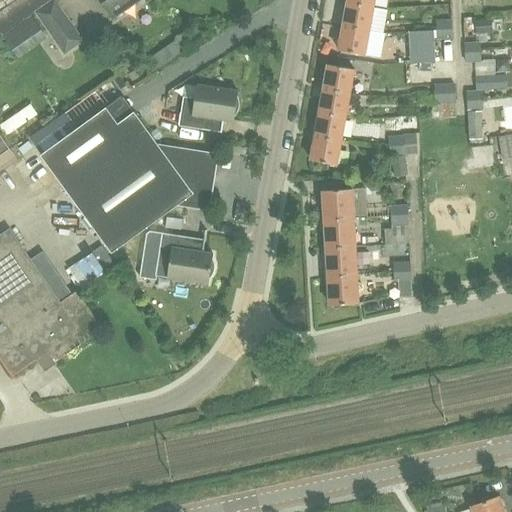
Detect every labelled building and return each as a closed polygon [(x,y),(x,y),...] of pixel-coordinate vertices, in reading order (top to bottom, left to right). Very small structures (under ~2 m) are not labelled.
[(0,0),(0,154),(10,148),(3,138),(0,133),(0,33),(1,33),(28,14),(34,10),(48,0),(0,0)] [(54,0),(48,0),(34,10),(64,53),(82,41),(54,0)] [(102,0),(114,17),(138,0),(102,0)] [(347,2),(342,26),(369,31),(373,7),(347,2)] [(28,14),(1,33),(17,56),(45,38),(28,14)] [(491,19),(475,20),(475,33),(492,32),(491,19)] [(451,20),(435,20),(436,30),(451,29),(451,20)] [(369,31),(342,26),(338,50),(364,55),(369,31)] [(451,29),(436,30),(436,39),(452,38),(451,29)] [(410,32),(411,53),(435,51),(434,31),(410,32)] [(178,38),(145,61),(152,72),(186,48),(178,38)] [(479,42),(464,43),(464,52),(479,52),(479,42)] [(479,52),(464,52),(465,61),(474,61),(480,61),(479,52)] [(328,64),(323,88),(350,93),(354,69),(328,64)] [(496,76),(475,76),(475,90),(507,88),(506,75),(496,76)] [(453,83),(433,85),(434,93),(454,91),(453,83)] [(178,126),(203,130),(205,117),(233,121),(234,116),(236,113),(238,110),(239,107),(239,103),(238,100),(237,97),(238,91),(197,85),(195,98),(183,96),(178,126)] [(323,88),(319,112),(345,117),(350,93),(323,88)] [(454,91),(434,93),(435,104),(455,102),(454,91)] [(481,91),(466,91),(467,101),(481,100),(481,91)] [(481,100),(467,101),(467,111),(468,139),(483,138),(481,110),(481,100)] [(40,155),(64,188),(145,128),(133,112),(117,124),(105,108),(40,155)] [(319,112),(314,136),(341,141),(345,117),(319,112)] [(64,188),(111,253),(176,206),(208,210),(207,214),(208,214),(220,141),(218,140),(216,154),(157,144),(145,128),(64,188)] [(511,133),(499,136),(503,158),(511,156),(511,133)] [(415,134),(388,137),(390,156),(417,153),(415,134)] [(341,141),(314,136),(310,160),(336,165),(341,141)] [(487,148),(472,150),(473,158),(488,157),(487,148)] [(404,156),(392,157),(394,176),(407,174),(404,156)] [(26,186),(44,173),(32,158),(15,171),(26,186)] [(322,190),(324,219),(353,217),(352,189),(322,190)] [(406,204),(390,205),(390,214),(407,213),(406,204)] [(407,213),(390,214),(391,226),(407,226),(407,213)] [(324,219),(326,247),(355,246),(353,217),(324,219)] [(391,229),(384,229),(385,236),(385,242),(385,244),(408,243),(407,226),(391,226),(391,229)] [(9,228),(0,234),(0,357),(12,375),(38,357),(43,364),(53,358),(54,361),(101,329),(76,292),(71,295),(42,253),(31,260),(9,228)] [(184,250),(186,237),(161,233),(157,262),(169,264),(167,278),(208,284),(209,279),(210,277),(212,274),(212,272),(213,271),(213,269),(213,267),(213,265),(213,264),(212,262),(212,260),(212,254),(184,250)] [(326,247),(328,276),(356,275),(355,246),(326,247)] [(397,263),(393,263),(393,272),(410,271),(410,263),(403,263),(397,263)] [(410,271),(393,272),(394,281),(397,281),(398,296),(398,297),(411,296),(410,271)] [(356,275),(328,276),(329,305),(358,303),(356,275)] [(472,506),(471,506),(472,511),(504,511),(499,496),(472,506)]
